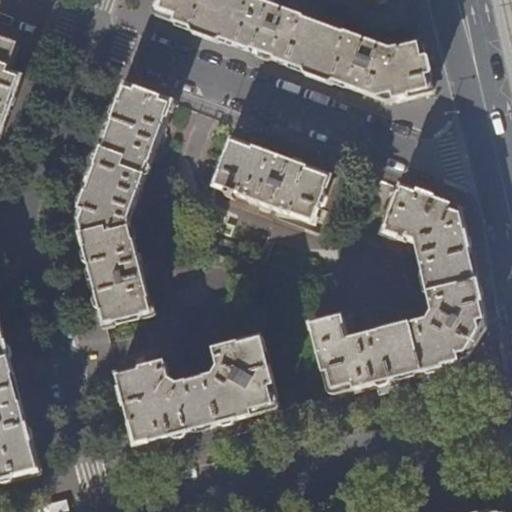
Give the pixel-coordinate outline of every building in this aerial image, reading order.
[(175,26),(389,103),(433,93),(421,45),(392,50),(378,45),(380,42),(379,41),(371,38),(368,38),(367,41),(282,10),(283,7),(282,5),(274,2),(272,3),(271,6),(255,0),(164,0),(160,13),(177,19),(175,26)] [(0,142),(23,79),(10,75),(20,47),(0,39),(0,142)] [(78,219),(106,327),(155,315),(131,222),(174,104),(127,87),(78,219)] [(217,189),(316,226),(334,180),(234,143),(228,159),(223,159),(219,169),(223,173),(217,189)] [(312,326),(331,398),(413,377),(461,365),(487,322),(474,270),(460,210),(403,189),(402,194),(396,194),(393,203),(397,207),(386,236),(407,243),(409,240),(417,243),(425,276),(422,277),(426,296),(429,295),(433,313),(429,321),(411,325),(410,322),(379,330),(379,333),(351,341),(345,318),(312,326)] [(0,483),(41,473),(0,317),(0,483)] [(118,376),(137,448),(282,411),(264,338),(215,350),(219,367),(215,376),(180,384),(171,379),(167,363),(150,367),(147,362),(136,365),(136,370),(118,376)]
